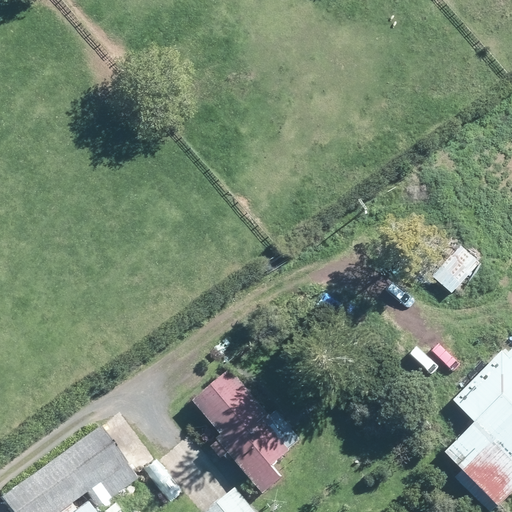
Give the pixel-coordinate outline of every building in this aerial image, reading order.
[(481,266),(464,248),(434,276),(452,295),(481,266)] [(446,453),(461,469),(453,478),(479,504),(488,495),(500,507),(511,494),(511,350),(509,347),(455,401),(477,423),(446,453)] [(307,458),(231,369),(194,402),(202,412),(190,422),(220,456),(227,450),(264,494),(307,458)] [(11,511),(56,511),(75,499),(87,490),(98,506),(136,480),(98,427),(1,498),(11,511)] [(154,459),(142,468),(167,501),(179,492),(154,459)] [(254,511),(236,489),(208,511),(254,511)] [(80,506),(72,511),(94,511),(87,502),(80,506)]
